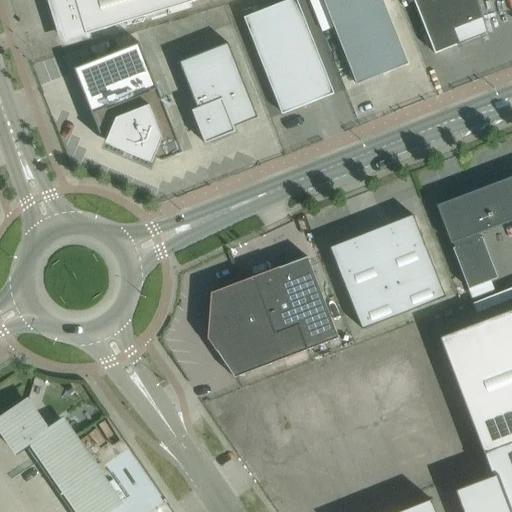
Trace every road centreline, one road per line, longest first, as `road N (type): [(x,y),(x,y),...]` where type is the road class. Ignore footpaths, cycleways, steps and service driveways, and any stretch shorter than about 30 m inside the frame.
road 1 (tertiary): [(283,186),(511,100)]
road 2 (tertiary): [(129,278),(283,186)]
road 3 (tertiary): [(283,186),(114,243)]
road 4 (residential): [(228,511),(147,395)]
